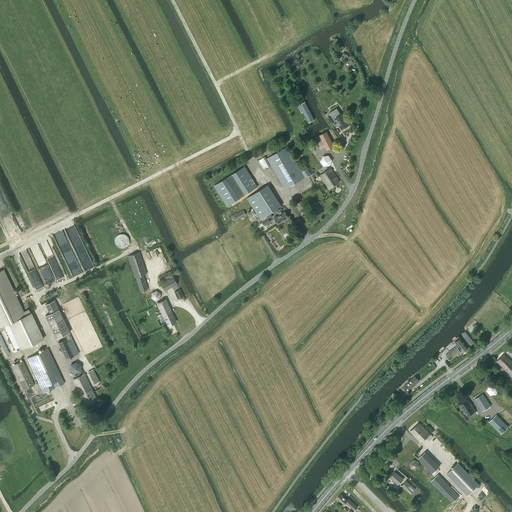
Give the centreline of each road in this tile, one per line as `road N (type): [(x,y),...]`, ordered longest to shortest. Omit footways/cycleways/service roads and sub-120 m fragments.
road 1 (tertiary): [(414,0),(359,173),(336,215),(142,371),(75,459),(21,511)]
road 2 (track): [(309,240),(251,160),(170,0)]
road 3 (primary): [(313,511),(400,416),(511,328)]
road 4 (track): [(82,425),(0,222)]
